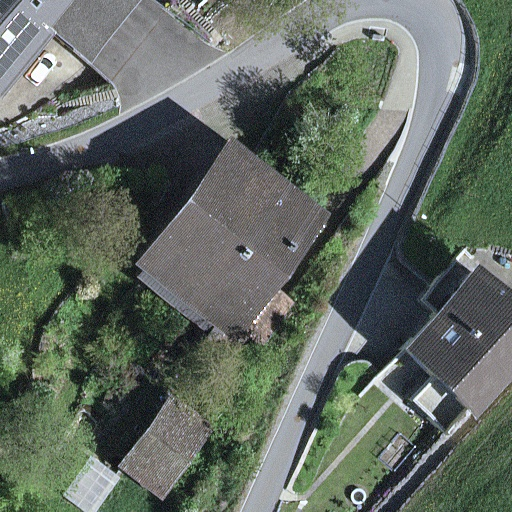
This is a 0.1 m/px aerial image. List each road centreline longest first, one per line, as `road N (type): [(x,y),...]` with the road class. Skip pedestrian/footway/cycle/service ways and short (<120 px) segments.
road 1 (residential): [(427,0),(459,53),(442,130),(266,511)]
road 2 (residential): [(0,170),(117,135),(230,80),(359,0)]
